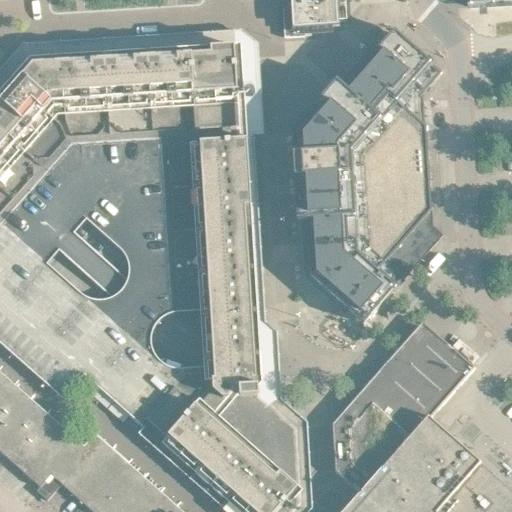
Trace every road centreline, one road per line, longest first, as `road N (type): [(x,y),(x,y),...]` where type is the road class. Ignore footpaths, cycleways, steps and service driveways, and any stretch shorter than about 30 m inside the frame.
road 1 (residential): [(296,344),(201,347),(44,225)]
road 2 (tertiary): [(462,47),(470,267)]
road 3 (residential): [(296,344),(324,361),(362,359),(442,273),(470,267)]
road 4 (unknown): [(3,285),(8,266),(94,178)]
